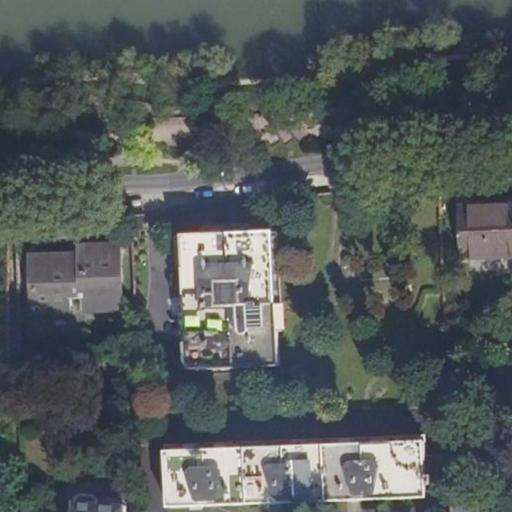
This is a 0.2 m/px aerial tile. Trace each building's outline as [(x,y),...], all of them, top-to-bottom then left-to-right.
[(462,262),(511,258),(511,209),(460,212),(462,262)] [(274,235),(184,237),(189,373),(279,370),(274,235)] [(83,267),(76,268),(76,298),(84,298),(85,312),(122,311),(120,250),(82,251),(83,267)] [(76,298),(76,268),(70,268),(70,259),(34,261),(36,314),(72,313),(71,299),(76,298)] [(427,490),(425,461),(425,444),(167,455),(169,511),(190,511),(427,502),(427,490)] [(425,461),(427,490),(452,489),(451,460),(425,461)] [(452,501),(451,511),(478,511),(478,500),(452,501)]
